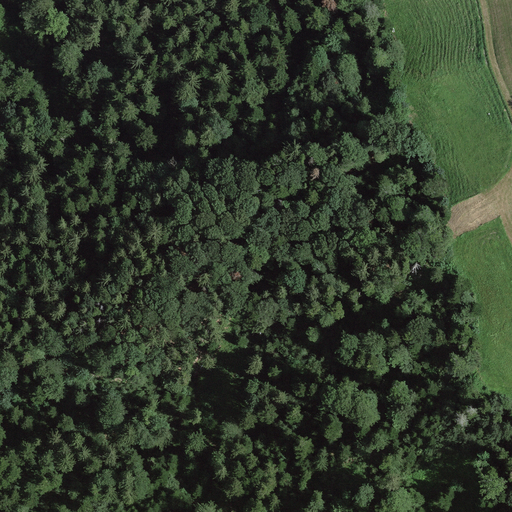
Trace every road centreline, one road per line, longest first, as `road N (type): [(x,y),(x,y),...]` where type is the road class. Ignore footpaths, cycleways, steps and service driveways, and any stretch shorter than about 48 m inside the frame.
road 1 (track): [(0,354),(69,410),(206,440),(224,459),(234,511)]
road 2 (track): [(0,82),(54,103),(80,137),(0,303)]
